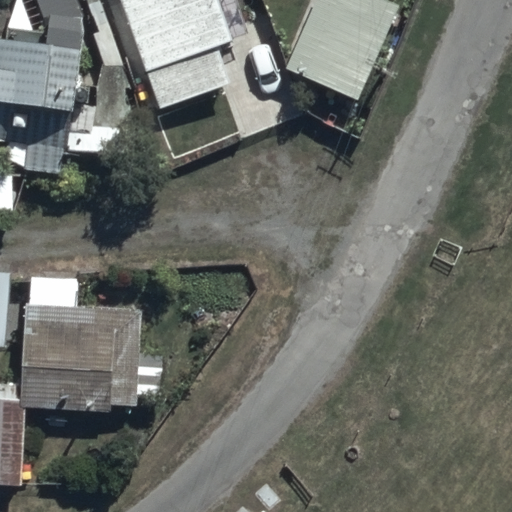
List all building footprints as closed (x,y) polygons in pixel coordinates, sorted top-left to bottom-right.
[(0,45),(0,147),(3,148),(2,166),(23,167),(22,174),(61,177),(62,158),(76,159),(77,153),(125,157),(127,129),(74,126),(84,13),(78,0),(33,0),(42,21),(47,21),(45,49),(0,45)] [(229,87),(216,51),(252,38),(237,0),(116,0),(157,112),(229,87)] [(402,14),(371,0),(327,0),(293,75),(359,106),(402,14)] [(0,177),(0,220),(10,222),(12,178),(0,177)] [(11,274),(0,273),(0,351),(6,352),(11,274)] [(78,281),(28,281),(27,304),(20,304),(19,378),(3,378),(2,388),(0,387),(0,487),(26,488),(27,415),(111,416),(111,409),(140,410),(140,400),(161,400),(161,355),(138,355),(138,308),(77,307),(78,281)]
